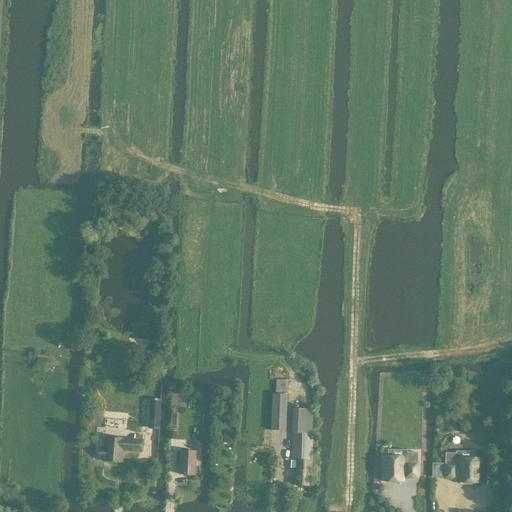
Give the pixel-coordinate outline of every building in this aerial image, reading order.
[(272,394),(271,429),(285,430),(287,395),(275,394),(272,394)] [(309,486),(311,433),(312,433),(313,409),(294,408),(293,432),(292,460),(297,460),(296,485),(309,486)] [(149,410),(148,428),(156,429),(159,429),(161,411),(157,411),(149,410)] [(224,431),(223,439),(234,440),(235,432),(224,431)] [(99,448),(98,458),(103,459),(103,461),(122,463),(123,451),(142,452),(143,435),(134,434),(134,439),(105,436),(104,449),(99,448)] [(195,475),(196,452),(181,451),(180,474),(195,475)] [(407,452),(407,457),(384,457),(384,481),(403,481),(403,477),(417,477),(418,453),(407,452)] [(457,458),(457,453),(446,453),(445,478),(456,478),(460,478),(460,482),(478,482),(479,459),(457,458)]
